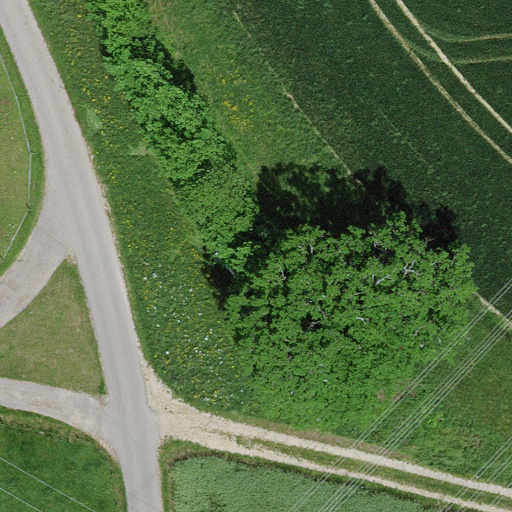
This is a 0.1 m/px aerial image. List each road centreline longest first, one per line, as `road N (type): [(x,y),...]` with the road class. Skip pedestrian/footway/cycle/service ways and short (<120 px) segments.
road 1 (unclassified): [(7,0),(96,247),(135,427),(144,511)]
road 2 (track): [(135,427),(511,501)]
